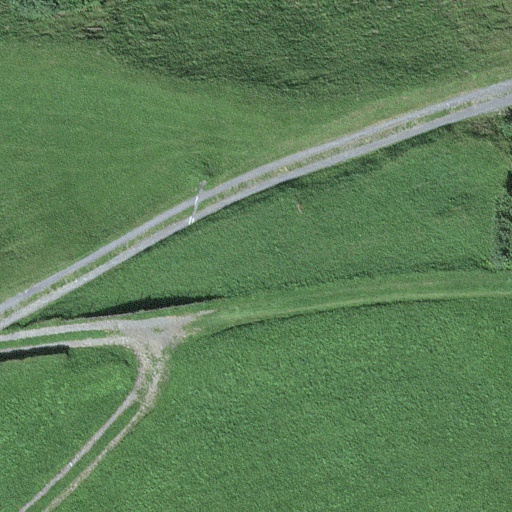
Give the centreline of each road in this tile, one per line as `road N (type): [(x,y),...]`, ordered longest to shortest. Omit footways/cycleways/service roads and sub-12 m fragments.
road 1 (track): [(511,285),(140,330)]
road 2 (track): [(35,511),(129,417),(152,374),(140,330)]
road 3 (track): [(140,330),(0,340)]
